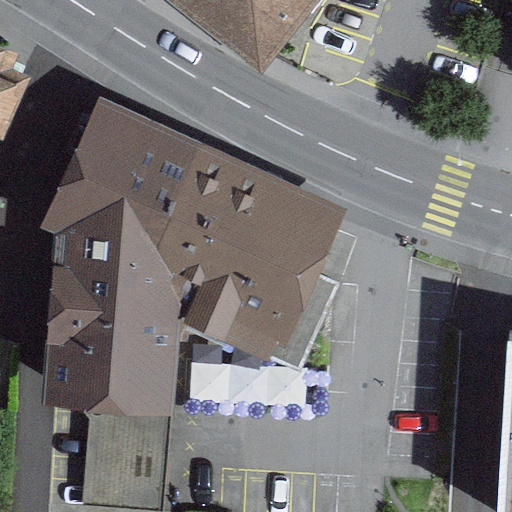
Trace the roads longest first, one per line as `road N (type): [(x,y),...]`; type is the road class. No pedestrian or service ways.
road 1 (secondary): [(78,0),(290,124),(389,169),(511,210)]
road 2 (unknown): [(178,422),(341,429),(355,422),(378,376),(395,215),(389,169)]
